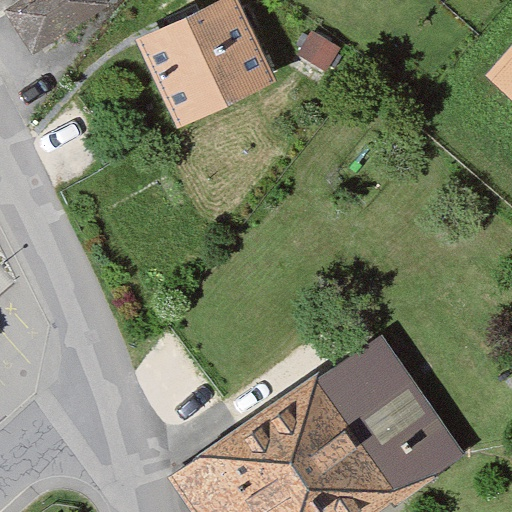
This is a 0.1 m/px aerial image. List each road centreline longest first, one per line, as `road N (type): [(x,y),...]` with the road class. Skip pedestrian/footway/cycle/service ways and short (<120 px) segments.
road 1 (residential): [(99,402),(0,179)]
road 2 (residential): [(0,488),(99,402)]
